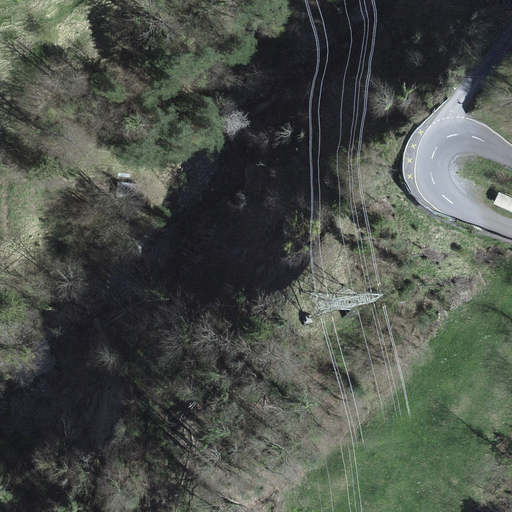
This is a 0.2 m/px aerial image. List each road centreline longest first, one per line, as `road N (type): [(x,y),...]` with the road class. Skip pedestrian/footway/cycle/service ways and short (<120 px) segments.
road 1 (trunk): [(181,0),(479,511)]
road 2 (unclassified): [(511,230),(437,188),(432,158),(449,136)]
road 3 (track): [(449,136),(463,96),(511,37)]
